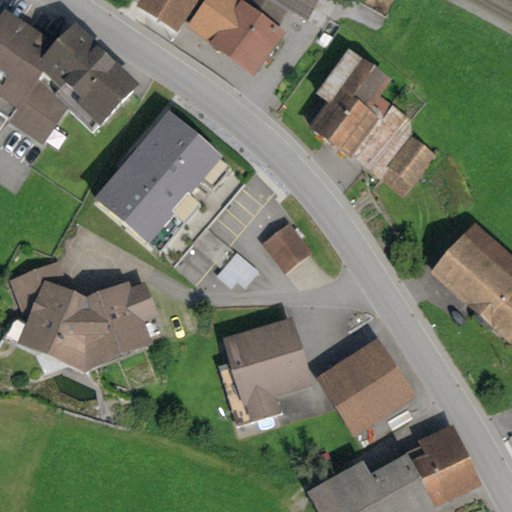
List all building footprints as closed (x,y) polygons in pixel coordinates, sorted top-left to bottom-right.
[(139,0),(131,13),(171,40),(197,0),(139,0)] [(281,41),(226,0),(211,0),(183,37),(247,86),(281,41)] [(256,0),(301,24),(313,0),(256,0)] [(50,53),(0,17),(0,103),(16,114),(9,124),(45,147),(69,111),(96,135),(132,97),(66,31),(50,53)] [(333,97),(303,137),(344,167),(374,128),(333,97)] [(215,168),(168,129),(101,209),(148,249),(215,168)] [(435,163),(411,143),(387,172),(411,192),(435,163)] [(291,230),(264,249),(285,277),(311,258),(291,230)] [(511,344),(511,278),(471,240),(433,280),(506,351),(511,344)] [(220,271),(238,287),(257,265),(240,249),(220,271)] [(47,272),(16,286),(29,321),(16,354),(81,379),(150,353),(141,328),(156,321),(142,286),(84,305),(70,303),(61,298),(47,272)] [(315,306),(236,325),(255,401),(333,382),(315,306)] [(429,393),(392,336),(337,371),(374,429),(429,393)] [(359,474),(306,504),(310,511),(436,511),(475,490),(449,445),(405,470),(401,463),(365,484),(359,474)]
